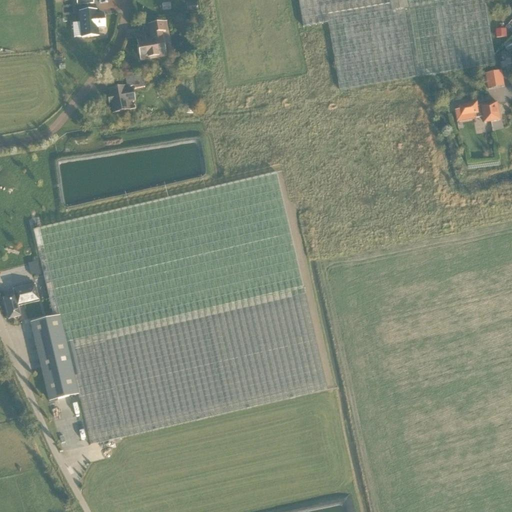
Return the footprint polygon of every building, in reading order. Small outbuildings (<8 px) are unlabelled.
[(484,0),(299,0),(303,27),(329,23),(340,91),(496,65),(484,0)] [(186,4),(187,12),(197,11),(196,3),(186,4)] [(95,12),(79,13),(81,38),(97,37),(97,29),(104,28),(103,16),(100,16),(99,18),(96,18),(95,12)] [(199,27),(198,14),(189,15),(190,28),(199,27)] [(153,39),(150,43),(146,44),(146,42),(138,43),(141,60),(165,56),(162,34),(168,33),(167,23),(149,26),(150,35),(152,35),(153,39)] [(485,75),(488,90),(505,87),(502,72),(485,75)] [(142,76),(125,79),(127,88),(134,86),(135,89),(144,88),(142,76)] [(124,92),(124,88),(109,91),(113,114),(128,111),(126,101),(133,100),(131,90),(124,92)] [(497,103),(477,107),(477,103),(458,106),(459,110),(455,111),(457,122),(483,117),(484,123),(500,121),(497,103)] [(32,231),(43,276),(52,315),(33,319),(39,343),(53,402),(78,396),(90,446),(314,393),(327,390),(276,173),(32,231)] [(39,301),(34,284),(13,289),(14,295),(3,298),(8,319),(20,316),(17,307),(39,301)]
